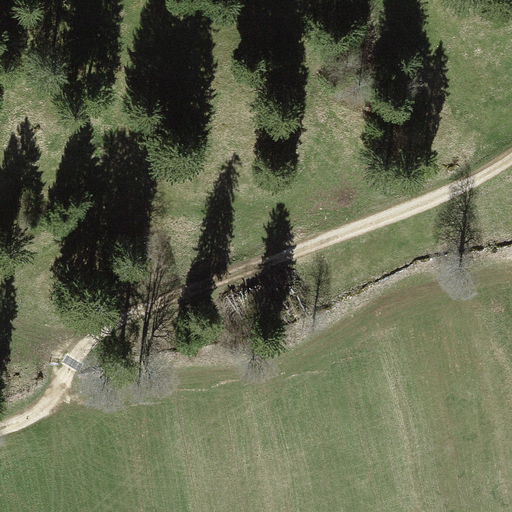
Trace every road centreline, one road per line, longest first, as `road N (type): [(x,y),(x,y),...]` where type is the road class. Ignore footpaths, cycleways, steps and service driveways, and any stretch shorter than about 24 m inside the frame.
road 1 (track): [(0,435),(27,425),(201,296),(511,159)]
road 2 (track): [(70,392),(136,390),(189,369),(239,363),(339,313),(511,268)]
